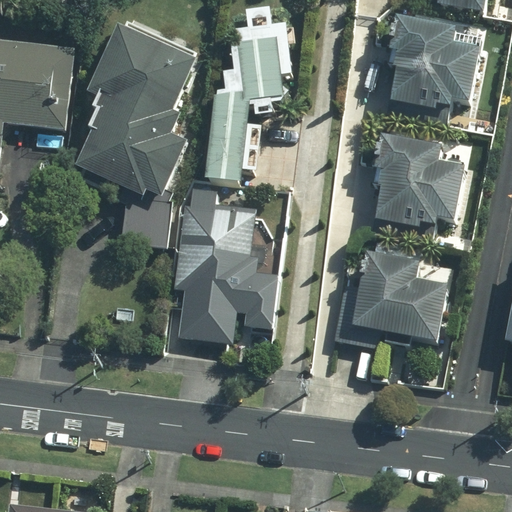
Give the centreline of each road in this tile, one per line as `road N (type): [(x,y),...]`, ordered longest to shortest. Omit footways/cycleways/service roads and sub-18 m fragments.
road 1 (residential): [(0,403),(511,465)]
road 2 (unknown): [(465,459),(511,199)]
